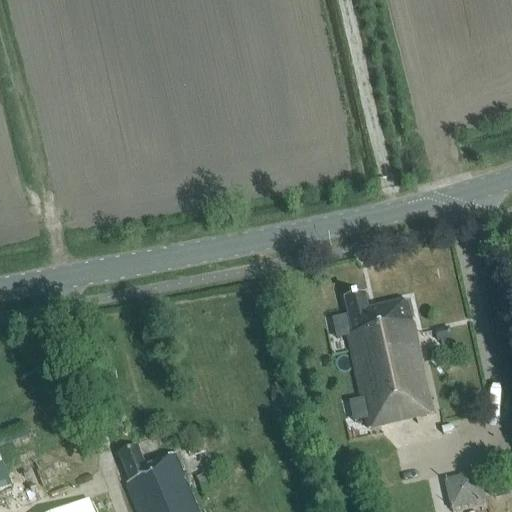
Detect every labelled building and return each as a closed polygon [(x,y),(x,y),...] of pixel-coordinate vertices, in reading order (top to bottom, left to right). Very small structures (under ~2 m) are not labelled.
[(348,316),(333,319),(337,340),(346,338),(360,400),(350,403),(354,423),(365,420),(367,430),(432,415),(406,303),(368,312),(364,295),(344,299),(348,316)] [(446,330),(433,333),(435,342),(448,339),(446,330)] [(126,487),(136,511),(198,511),(183,472),(185,471),(178,454),(147,467),(140,449),(120,457),(131,484),(126,487)] [(448,508),(483,504),(480,474),(445,478),(448,508)] [(97,511),(93,501),(64,511),(97,511)]
